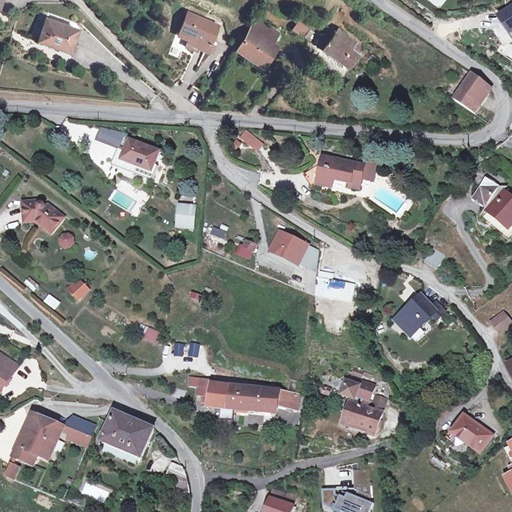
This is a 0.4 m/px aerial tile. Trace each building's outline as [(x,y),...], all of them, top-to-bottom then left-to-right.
[(40,9),(37,19),(45,22),(46,19),(48,12),(40,9)] [(511,9),(503,18),(511,30),(511,29),(511,9)] [(207,51),(211,42),(218,26),(187,12),(178,33),(189,38),(185,47),(196,51),(197,48),(207,52),(207,51)] [(250,27),(236,50),(259,66),(274,44),(273,43),(279,33),(259,18),(254,20),(250,27)] [(77,30),(46,19),(45,22),(38,41),(57,48),(58,45),(70,49),(77,30)] [(317,34),(299,21),(293,29),(311,42),(317,34)] [(348,68),(364,49),(338,29),(330,39),(325,34),(316,45),(348,68)] [(212,53),(215,44),(211,42),(207,51),(212,53)] [(373,56),(368,62),(372,65),(377,60),(373,56)] [(489,86),(471,73),(454,101),(472,113),(489,86)] [(247,131),(241,138),(249,144),(254,137),(247,131)] [(254,137),(249,144),(257,151),(263,144),(254,137)] [(155,164),(160,152),(130,140),(126,151),(122,160),(122,161),(138,167),(153,172),(155,164)] [(136,174),(138,167),(122,161),(122,160),(126,151),(122,149),(115,166),(136,174)] [(327,168),(321,167),(322,163),(303,175),(311,187),(315,185),(332,188),(333,180),(350,183),(349,186),(359,188),(361,178),(373,181),(376,161),(365,159),(363,166),(328,159),(327,168)] [(138,167),(136,174),(153,180),(158,165),(155,164),(153,172),(138,167)] [(500,186),(486,178),(472,201),(486,209),(488,211),(510,229),(511,226),(511,199),(503,192),(501,194),(497,191),(500,186)] [(39,201),(23,203),(25,223),(37,221),(38,220),(40,221),(39,223),(52,233),(64,218),(48,205),(46,208),(45,207),(45,205),(44,204),(42,203),(39,204),(39,201)] [(195,207),(179,206),(177,228),(193,229),(195,207)] [(211,236),(225,241),(228,233),(214,228),(211,236)] [(315,296),(319,251),(309,246),(280,232),(271,251),(272,251),(298,264),(309,269),(306,292),(315,296)] [(60,235),(61,250),(75,249),(74,234),(60,235)] [(245,246),(254,250),(256,246),(246,242),(245,246)] [(437,270),(438,269),(446,256),(433,248),(424,261),(437,270)] [(296,270),(298,264),(272,251),(269,257),(296,270)] [(78,279),(70,288),(73,291),(72,292),(79,299),(88,290),(78,279)] [(198,304),(202,297),(192,292),(188,299),(198,304)] [(44,304),(57,312),(62,303),(49,296),(44,304)] [(421,296),(396,320),(411,336),(433,315),(438,320),(446,312),(437,302),(432,307),(421,296)] [(511,324),(511,322),(503,312),(490,322),(500,334),(511,324)] [(145,339),(159,345),(163,335),(149,329),(145,339)] [(174,357),(199,357),(199,344),(174,344),(174,357)] [(0,394),(1,395),(19,366),(0,353),(0,394)] [(355,368),(352,374),(362,377),(364,372),(355,368)] [(278,407),(297,411),(302,412),(305,398),(300,396),(297,395),(300,382),(291,380),(288,393),(281,392),(281,391),(212,385),(213,380),(191,377),(189,387),(199,388),(198,395),(210,397),(208,408),(237,411),(249,412),(277,414),(278,407)] [(351,411),(347,426),(376,435),(388,400),(375,396),(371,409),(368,408),(375,387),(363,383),(362,387),(358,386),(347,382),(342,395),(355,400),(357,397),(366,400),(363,407),(351,403),(348,410),(351,411)] [(329,396),(331,389),(324,387),(322,393),(329,396)] [(171,395),(183,400),(186,392),(174,388),(171,395)] [(142,460),(155,429),(115,413),(102,443),(142,460)] [(481,454),(493,436),(465,416),(459,424),(462,426),(455,436),(481,454)] [(63,430),(61,430),(32,417),(15,458),(35,467),(39,458),(50,462),(63,430)] [(91,438),(96,427),(74,418),(70,429),(72,430),(91,438)] [(91,438),(72,430),(69,439),(88,447),(91,438)] [(190,488),(187,477),(183,468),(175,464),(172,464),(166,478),(174,482),(172,488),(190,495),(190,488)] [(20,469),(12,465),(6,477),(14,481),(20,469)] [(335,490),(322,491),(323,506),(337,511),(370,511),(371,510),(370,471),(353,471),(355,489),(358,490),(356,498),(343,493),(340,497),(336,495),(335,490)] [(271,500),(293,507),(298,494),(289,492),(288,495),(274,491),(271,500)] [(77,497),(74,503),(85,508),(88,501),(77,497)] [(306,508),(310,500),(303,497),(299,505),(306,508)] [(264,511),(292,511),(295,507),(293,507),(271,500),(270,499),(264,511)]
